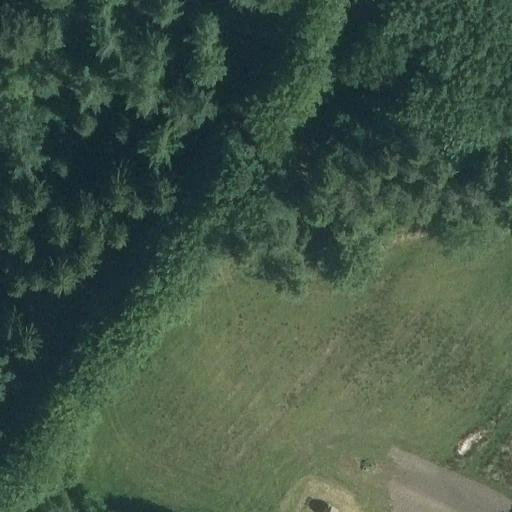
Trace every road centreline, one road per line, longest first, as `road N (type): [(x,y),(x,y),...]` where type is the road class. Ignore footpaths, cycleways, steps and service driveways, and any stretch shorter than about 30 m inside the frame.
road 1 (track): [(0,505),(370,0)]
road 2 (unclassified): [(511,87),(379,0)]
